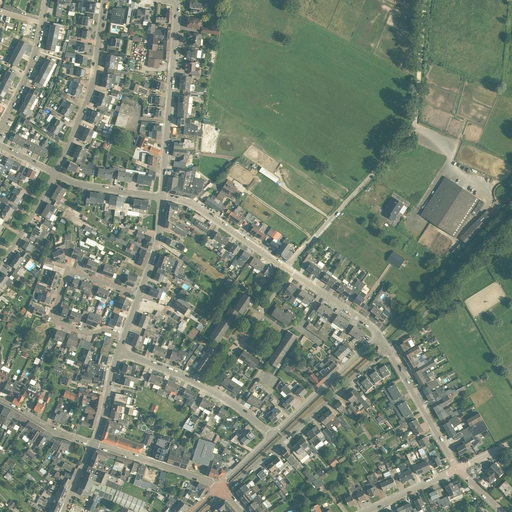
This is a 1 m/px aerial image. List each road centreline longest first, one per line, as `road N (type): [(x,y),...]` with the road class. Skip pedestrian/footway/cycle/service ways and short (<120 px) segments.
road 1 (residential): [(223,492),(386,348)]
road 2 (residential): [(123,337),(86,332),(56,321),(52,311),(65,275),(74,272),(138,295)]
road 3 (residential): [(55,172),(89,88),(103,0)]
road 4 (unclassified): [(386,348),(511,228)]
road 5 (residential): [(378,336),(271,435)]
road 6 (residential): [(285,268),(193,204),(161,197)]
road 7 (residential): [(204,387),(290,271)]
road 8 (residential): [(456,468),(386,348)]
road 9 (residential): [(0,125),(32,60),(44,0)]
road 10 (residential): [(217,487),(93,444)]
road 11 (track): [(424,0),(413,124)]
road 12 (residential): [(168,121),(175,0)]
